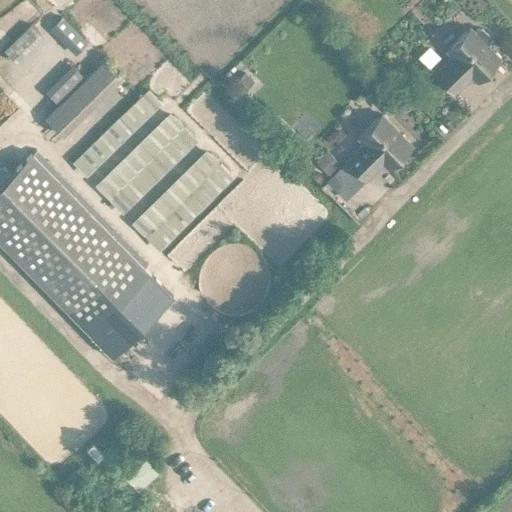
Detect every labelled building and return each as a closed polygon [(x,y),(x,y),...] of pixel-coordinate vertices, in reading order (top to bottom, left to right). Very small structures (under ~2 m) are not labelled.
[(53,6),(40,19),(65,44),(78,31),(53,6)] [(22,13),(0,34),(0,45),(6,51),(34,25),(22,13)] [(425,62),(444,81),(457,69),(456,68),(461,63),(467,70),(490,47),(476,32),(479,29),(479,25),(472,18),(468,18),(464,21),(460,16),(437,39),(443,45),(425,62)] [(36,106),(53,123),(110,67),(94,50),(36,106)] [(63,54),(36,80),(48,92),(75,66),(63,54)] [(366,75),(356,84),(373,101),(382,91),(366,75)] [(64,151),(73,160),(148,87),(139,78),(64,151)] [(349,126),(355,132),(337,149),(356,168),(368,156),(367,155),(372,150),(379,156),(402,134),(372,103),(349,126)] [(89,177),(109,197),(184,124),(164,104),(89,177)] [(126,215),(145,234),(220,161),(201,141),(126,215)] [(0,163),(0,240),(102,344),(162,284),(22,142),(0,163)]
